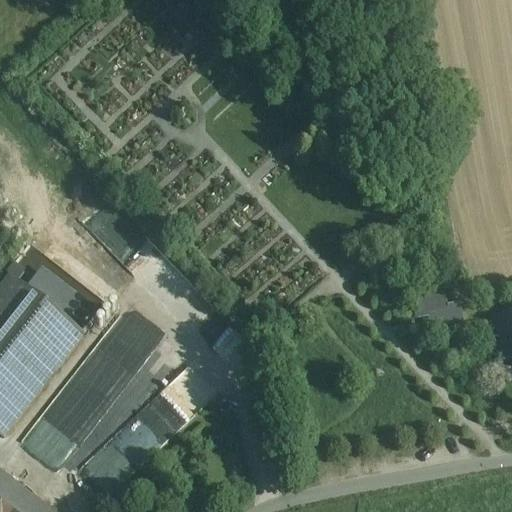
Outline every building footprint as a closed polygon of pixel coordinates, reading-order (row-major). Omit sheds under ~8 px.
[(84,337),(10,278),(0,290),(0,437),(3,440),(84,337)] [(442,299),(416,304),(419,320),(431,318),(445,315),(442,299)] [(445,315),(431,318),(434,332),(459,327),(457,313),(445,315)] [(511,318),(497,321),(505,366),(511,364),(511,318)] [(45,511),(0,476),(0,511),(45,511)]
